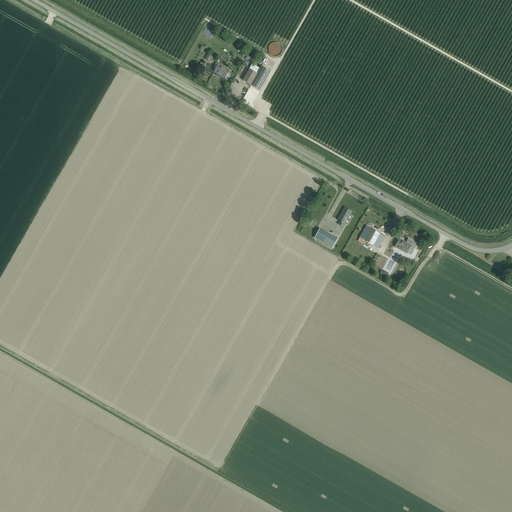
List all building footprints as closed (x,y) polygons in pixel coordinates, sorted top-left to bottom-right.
[(219,64),(214,72),(218,74),(217,76),(222,78),(223,77),(225,78),(229,70),(219,64)] [(258,73),(251,85),(259,90),(270,71),(262,66),(260,69),(258,73)] [(244,78),(243,80),(251,85),(258,73),(249,69),(247,67),(244,73),(246,74),(244,78)] [(345,223),(351,211),(345,207),(338,220),(340,221),(338,224),(344,227),(346,224),(345,223)] [(385,236),(380,233),(366,226),(358,241),(363,244),(365,240),(373,245),(378,248),(385,236)] [(332,248),(337,239),(320,229),(314,238),(332,248)] [(406,242),(399,239),(395,247),(407,253),(411,255),(417,243),(408,238),(406,242)] [(387,269),(392,261),(387,258),(383,267),(387,269)]
